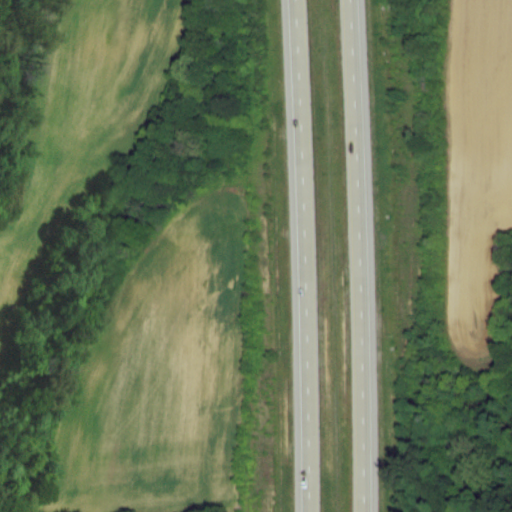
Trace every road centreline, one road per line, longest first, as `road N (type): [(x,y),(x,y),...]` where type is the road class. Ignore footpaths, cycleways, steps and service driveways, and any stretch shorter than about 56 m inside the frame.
road 1 (primary): [(296,0),(309,511)]
road 2 (primary): [(363,511),(351,0)]
